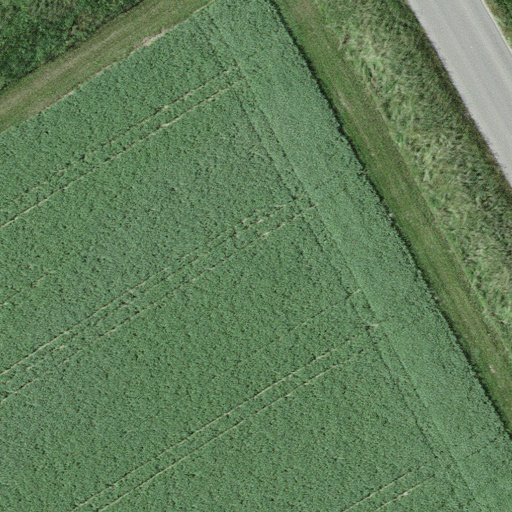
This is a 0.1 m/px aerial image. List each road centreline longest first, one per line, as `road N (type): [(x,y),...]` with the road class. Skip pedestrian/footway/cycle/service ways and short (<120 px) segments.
road 1 (track): [(511,414),(282,0),(198,0),(0,129)]
road 2 (tertiary): [(511,107),(446,0)]
